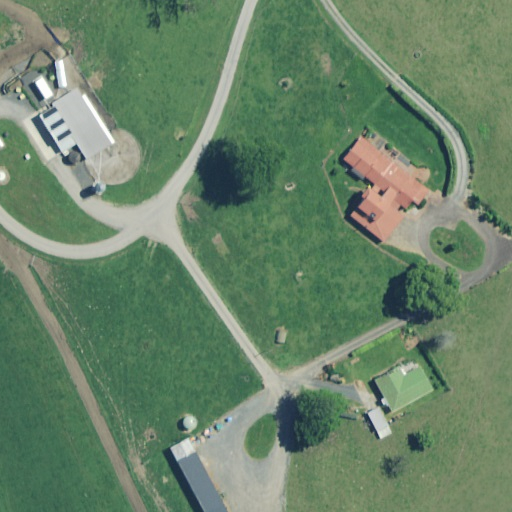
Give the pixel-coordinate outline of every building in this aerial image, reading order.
[(110,144),(75,90),(37,114),(62,152),(76,143),(86,160),(110,144)] [(387,160),(360,138),(342,160),(353,168),(351,171),(370,187),(361,198),(362,200),(350,215),(383,242),(406,213),(404,211),(411,202),(416,206),(428,192),(409,177),(417,167),(396,150),(387,160)] [(431,390),(418,366),(404,374),(400,367),(385,375),(374,381),(392,412),(431,390)] [(392,433),(379,408),(368,414),(381,439),(392,433)] [(208,511),(222,505),(188,440),(170,449),(203,511),(208,511)]
